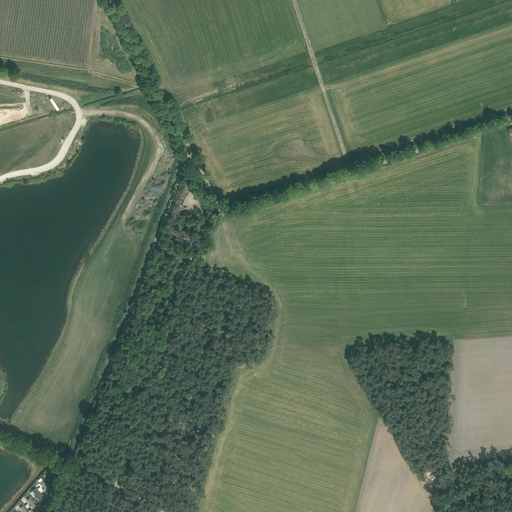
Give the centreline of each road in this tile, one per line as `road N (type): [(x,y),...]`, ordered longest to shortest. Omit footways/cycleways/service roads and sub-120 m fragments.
road 1 (track): [(189,150),(230,214),(511,121)]
road 2 (track): [(74,459),(189,150)]
road 3 (track): [(110,0),(189,150)]
